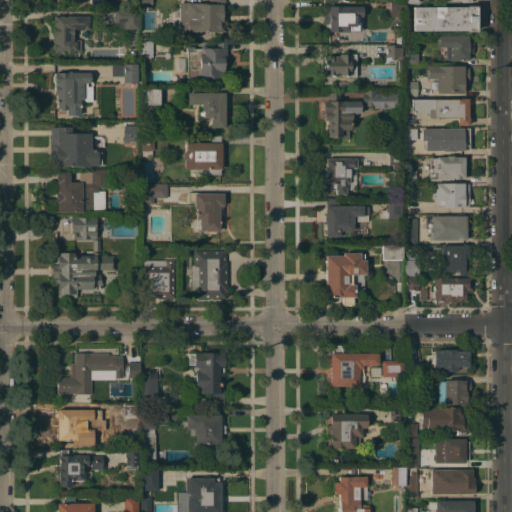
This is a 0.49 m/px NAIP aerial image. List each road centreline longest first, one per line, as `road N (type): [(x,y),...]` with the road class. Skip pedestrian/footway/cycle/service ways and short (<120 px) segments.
road 1 (residential): [(5,0),(2,511)]
road 2 (residential): [(501,0),(503,511)]
road 3 (residential): [(273,0),(273,511)]
road 4 (residential): [(511,325),(0,325)]
